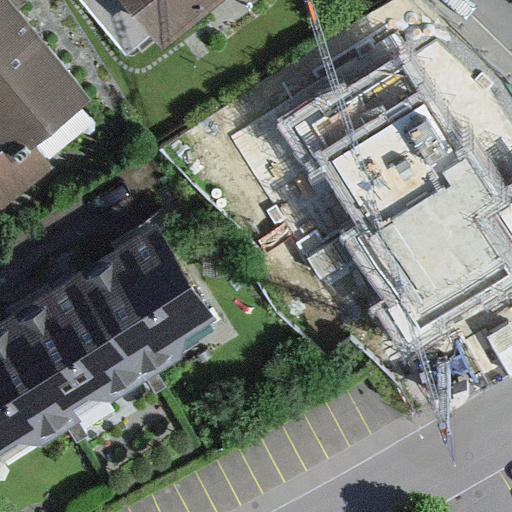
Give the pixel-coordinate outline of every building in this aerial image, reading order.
[(116,135),(5,0),(0,0),(0,126),(15,145),(0,157),(0,210),(9,222),(116,135)] [(111,0),(149,47),(207,0),(111,0)] [(495,205),(466,158),(459,161),(402,63),(306,121),(373,227),(356,236),(419,334),(511,277),(511,276),(474,218),(495,205)] [(213,318),(158,228),(86,272),(141,362),(213,318)] [(141,362),(86,272),(14,317),(69,406),(141,362)] [(0,447),(69,406),(14,317),(0,324),(0,447)]
